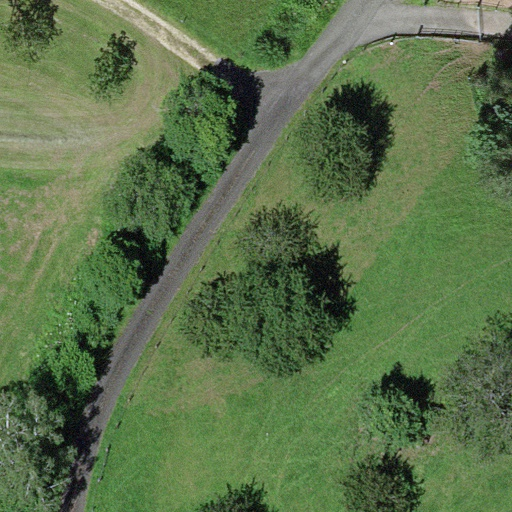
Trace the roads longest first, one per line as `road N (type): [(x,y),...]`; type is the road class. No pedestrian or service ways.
road 1 (track): [(66,511),(103,389),(279,107),(356,32),(375,0)]
road 2 (track): [(112,0),(279,107)]
